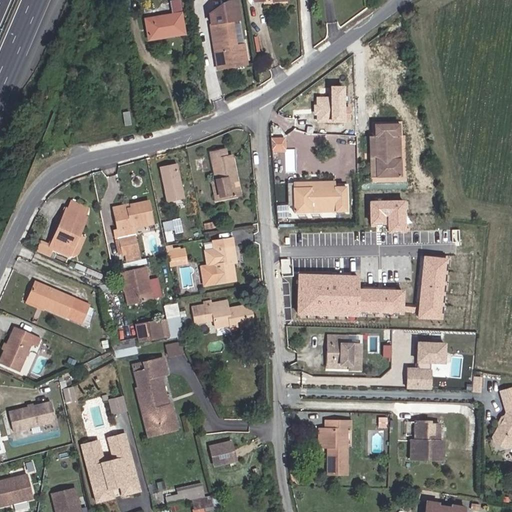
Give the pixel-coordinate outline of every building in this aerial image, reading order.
[(235,44),(232,19),(239,18),(235,0),(232,0),(221,2),(208,12),(217,68),(226,67),(226,63),(246,60),(244,43),(235,44)] [(148,40),(184,34),(178,1),(171,2),(173,14),(145,19),(148,40)] [(315,120),(345,121),(346,83),(330,83),(330,95),(316,94),(315,120)] [(376,177),(401,176),(399,125),(375,125),(376,177)] [(272,150),(285,150),(285,136),(272,136),(272,150)] [(225,149),(210,152),(216,181),(220,200),(238,196),(234,177),(236,177),(232,156),(226,157),(225,149)] [(165,192),(182,188),(176,165),(160,168),(165,192)] [(220,200),(216,181),(212,182),(216,201),(220,200)] [(294,212),(346,212),(346,187),(294,188),(294,212)] [(388,222),(388,230),(404,230),(405,199),(370,199),(370,222),(388,222)] [(79,248),(85,236),(79,234),(86,218),(84,217),(87,209),(71,202),(67,210),(65,210),(49,245),(70,255),(74,246),(79,248)] [(139,253),(133,227),(153,223),(148,202),(132,205),(133,208),(114,212),(118,230),(114,231),(115,239),(118,238),(122,256),(139,253)] [(175,234),(183,232),(180,218),(172,220),(175,234)] [(215,284),(235,280),(232,263),(240,262),(236,238),(213,242),(214,250),(200,253),(202,266),(199,267),(202,286),(212,284),(212,282),(214,282),(215,284)] [(414,261),(432,260),(431,239),(393,241),(393,253),(398,253),(398,261),(393,261),(394,283),(406,282),(411,282),(415,282),(414,261)] [(49,257),(53,247),(49,246),(40,241),(36,252),(49,257)] [(176,265),(186,263),(184,250),(173,252),(176,265)] [(415,282),(433,282),(432,260),(414,261),(415,282)] [(132,305),(152,300),(144,267),(125,272),(132,305)] [(128,306),(132,305),(125,272),(120,273),(128,306)] [(89,307),(89,306),(34,283),(28,298),(46,305),(45,308),(87,326),(94,309),(89,307)] [(339,311),(339,290),(318,289),(318,293),(313,292),(313,289),(301,289),(300,315),(323,316),(324,311),(339,311)] [(230,328),(253,324),(249,306),(227,310),(226,302),(211,304),(211,301),(203,303),(204,308),(192,310),(195,323),(213,320),(215,327),(229,325),(230,328)] [(179,316),(135,325),(139,342),(170,337),(170,339),(183,336),(179,316)] [(31,344),(36,346),(40,339),(14,328),(0,359),(0,364),(18,372),(31,344)] [(360,345),(345,344),(346,337),(327,336),(327,344),(332,345),(332,347),(360,347),(360,345)] [(180,345),(166,348),(169,357),(182,353),(180,345)] [(137,354),(135,346),(113,351),(115,358),(137,354)] [(348,370),(359,370),(360,347),(332,347),(331,365),(348,365),(348,370)] [(164,406),(163,402),(166,401),(160,376),(166,374),(162,358),(143,363),(145,370),(134,373),(138,388),(136,389),(146,430),(175,423),(170,404),(164,406)] [(145,370),(143,363),(132,366),(134,373),(145,370)] [(431,377),(432,368),(409,368),(408,389),(431,389),(431,377)] [(474,391),(482,391),(483,376),(474,376),(474,391)] [(431,389),(440,389),(441,377),(431,377),(431,389)] [(511,396),(511,388),(511,386),(498,391),(502,401),(511,396)] [(73,389),(63,390),(64,402),(74,401),(73,389)] [(109,398),(112,414),(127,410),(124,394),(109,398)] [(511,399),(503,403),(506,413),(502,418),(503,422),(500,425),(498,425),(496,426),(490,436),(491,441),(501,449),(507,447),(511,440),(511,399)] [(50,403),(8,414),(13,434),(55,423),(50,403)] [(378,428),(386,428),(387,418),(378,418),(378,428)] [(328,475),(346,475),(347,429),(350,430),(350,421),(330,421),(330,429),(323,429),(322,448),(328,448),(328,475)] [(443,442),(437,442),(437,438),(439,438),(439,425),(430,425),(431,422),(418,422),(418,432),(421,432),(420,436),(418,436),(418,441),(414,441),(414,459),(442,460),(443,442)] [(96,441),(82,445),(90,475),(93,474),(99,495),(109,492),(107,486),(122,483),(123,489),(133,486),(127,465),(131,464),(123,434),(109,438),(115,463),(112,464),(111,462),(108,461),(107,462),(106,464),(107,465),(103,466),(96,441)] [(99,441),(96,441),(103,466),(107,465),(106,464),(107,462),(108,461),(111,462),(112,464),(115,463),(109,438),(106,439),(112,460),(105,462),(99,441)] [(225,453),(230,452),(227,442),(206,449),(212,467),(228,462),(225,453)] [(228,462),(233,460),(230,452),(225,453),(228,462)] [(93,474),(90,475),(97,503),(139,492),(131,464),(127,465),(133,486),(123,489),(122,483),(107,486),(109,492),(99,495),(93,474)] [(27,478),(0,485),(0,507),(1,511),(15,507),(16,511),(29,511),(30,511),(28,503),(33,502),(27,478)] [(165,489),(163,482),(156,484),(158,491),(165,489)] [(165,498),(166,505),(184,502),(204,497),(201,484),(176,489),(178,495),(165,498)] [(57,511),(82,511),(76,489),(53,496),(57,511)] [(216,510),(223,508),(219,495),(213,496),(216,510)] [(211,497),(191,501),(193,511),(208,511),(214,511),(211,497)] [(464,511),(465,508),(452,506),(451,509),(437,507),(437,504),(426,502),(424,511),(464,511)]
